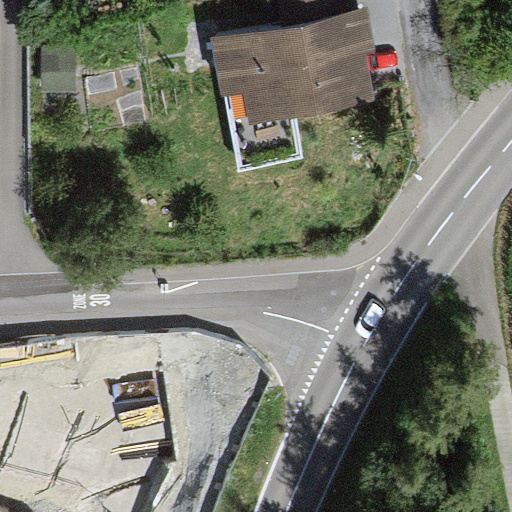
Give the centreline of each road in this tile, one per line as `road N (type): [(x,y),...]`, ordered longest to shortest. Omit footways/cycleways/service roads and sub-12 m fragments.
road 1 (residential): [(362,344),(264,312),(0,320)]
road 2 (track): [(511,490),(483,296),(468,260),(437,233)]
road 3 (secondary): [(362,344),(488,167)]
road 4 (residential): [(417,0),(432,96),(450,134),(488,167)]
road 5 (secondary): [(286,511),(362,344)]
